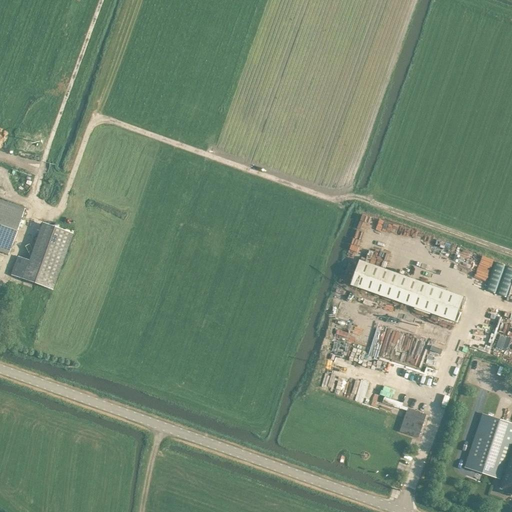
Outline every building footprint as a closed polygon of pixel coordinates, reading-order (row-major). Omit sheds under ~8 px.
[(0,250),(8,253),(24,207),(0,198),(0,250)] [(382,214),(380,222),(400,225),(401,217),(382,214)] [(11,273),(52,287),(72,231),(43,221),(30,259),(17,254),(11,273)] [(400,229),(418,235),(420,227),(403,221),(400,229)] [(349,284),(453,321),(462,296),(358,259),(349,284)] [(496,327),(495,331),(505,335),(510,319),(500,315),(496,327)] [(384,356),(383,364),(398,366),(399,359),(384,356)] [(424,372),(432,376),(435,369),(427,365),(424,372)] [(399,430),(420,437),(427,415),(406,408),(399,430)] [(511,493),(511,422),(482,413),(465,466),(500,478),(500,476),(504,477),(500,487),(509,490),(509,492),(511,493)]
